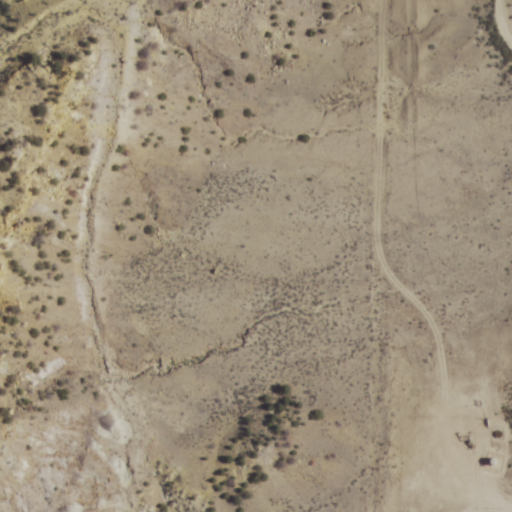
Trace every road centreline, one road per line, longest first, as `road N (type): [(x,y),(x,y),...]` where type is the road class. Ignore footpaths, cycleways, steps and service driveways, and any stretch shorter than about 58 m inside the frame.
road 1 (residential): [(0,70),(49,28),(102,23),(127,511)]
road 2 (residential): [(363,511),(373,0)]
